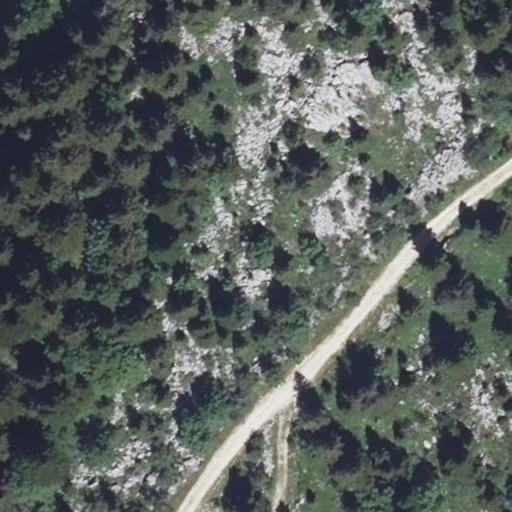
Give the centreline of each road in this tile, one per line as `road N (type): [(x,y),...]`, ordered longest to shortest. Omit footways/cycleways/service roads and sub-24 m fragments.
road 1 (track): [(280,394),(427,233),(511,167)]
road 2 (track): [(183,511),(280,394)]
road 3 (track): [(0,108),(31,45),(67,0)]
